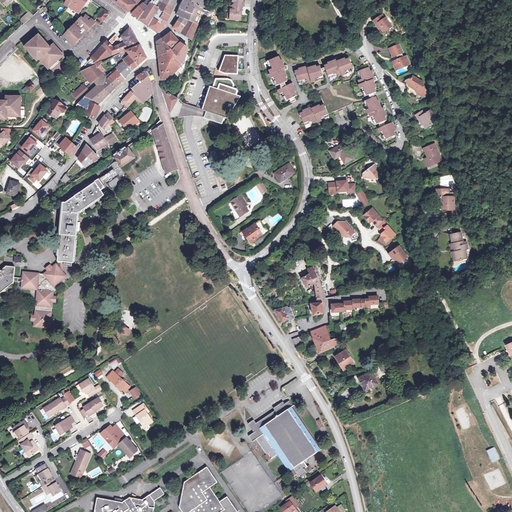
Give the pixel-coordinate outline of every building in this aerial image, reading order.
[(73,0),(68,7),(78,14),(84,6),(87,0),(73,0)] [(121,0),(118,4),(128,11),(129,12),(137,3),(139,0),(121,0)] [(146,0),(143,3),(146,6),(145,8),(146,9),(139,20),(148,26),(153,18),(159,9),(163,3),(158,0),(146,0)] [(174,0),(164,0),(163,3),(173,9),(176,1),(174,0)] [(189,20),(198,24),(203,10),(203,9),(206,2),(200,0),(185,0),(177,14),(181,16),(189,20)] [(132,14),(139,20),(146,9),(145,8),(146,6),(143,3),(132,14)] [(173,9),(163,3),(159,9),(164,12),(161,18),(167,22),(168,21),(173,9)] [(234,5),(233,5),(233,9),(231,9),(230,13),(230,19),(240,19),(241,10),(242,10),(243,6),(234,5)] [(111,14),(104,9),(95,20),(98,23),(102,26),(111,14)] [(153,18),(148,26),(158,33),(167,22),(161,18),(164,12),(159,9),(153,18)] [(29,11),(20,20),(24,24),(34,16),(29,11)] [(91,17),(83,12),(78,18),(79,19),(65,35),(74,43),(79,38),(82,35),(81,34),(85,29),(89,33),(92,30),(98,23),(95,20),(91,17)] [(381,15),(373,20),(379,29),(380,29),(382,27),(384,31),(385,31),(392,27),(386,17),(385,18),(383,19),(381,15)] [(189,20),(181,16),(174,28),(181,32),(189,20)] [(198,24),(189,20),(181,32),(192,40),(198,24)] [(139,44),(131,31),(119,40),(122,44),(127,49),(130,48),(139,44)] [(37,38),(32,32),(24,40),(30,47),(28,49),(36,58),(38,56),(48,67),(59,57),(50,47),(49,47),(48,46),(47,46),(47,47),(45,44),(45,43),(45,42),(44,41),(44,40),(39,36),(37,38)] [(171,32),(163,39),(171,49),(180,42),(171,32)] [(74,46),(75,45),(74,43),(65,35),(64,36),(74,46)] [(45,39),(44,40),(44,41),(45,42),(45,43),(45,44),(47,47),(47,46),(48,46),(49,47),(50,47),(59,57),(48,67),(51,70),(65,58),(52,43),(50,44),(45,39)] [(171,49),(163,39),(159,41),(158,43),(159,58),(171,49)] [(108,41),(92,58),(96,62),(103,60),(110,53),(112,55),(127,49),(122,44),(114,47),(108,41)] [(181,43),(177,45),(187,52),(188,48),(181,43)] [(174,49),(173,51),(177,56),(174,59),(183,68),(184,66),(181,63),(184,60),(185,60),(187,52),(177,45),(174,49)] [(403,53),(399,45),(391,48),(394,57),(396,56),(397,59),(395,60),(394,62),(397,69),(409,64),(405,55),(403,56),(402,53),(403,53)] [(147,58),(140,46),(128,51),(129,54),(130,55),(133,58),(139,65),(147,58)] [(171,49),(159,58),(162,80),(169,78),(177,70),(181,74),(183,68),(174,59),(177,56),(173,51),(171,49)] [(121,54),(110,59),(113,65),(121,61),(124,60),(122,56),(121,54)] [(133,58),(130,55),(124,60),(125,61),(124,62),(126,64),(133,58)] [(239,55),(225,55),(219,71),(225,73),(238,74),(239,55)] [(279,57),(268,61),(270,65),(272,64),(273,68),(270,70),(271,73),(284,69),(284,70),(288,68),(287,65),(284,65),(282,60),(280,60),(279,57)] [(336,61),(339,61),(337,57),(333,58),(334,60),(328,63),(328,64),(325,65),(325,67),(321,68),(321,66),(317,66),(316,65),(309,67),(308,67),(311,81),(311,82),(316,81),(315,78),(319,77),(319,79),(324,78),(323,73),(327,71),(329,76),(333,75),(333,73),(336,72),(338,75),(341,74),(336,61)] [(132,71),(139,65),(133,58),(126,64),(132,71)] [(345,58),(339,61),(336,61),(341,74),(342,75),(346,73),(345,71),(348,69),(349,71),(353,69),(349,59),(345,60),(345,58)] [(127,75),(132,71),(126,64),(124,62),(125,61),(124,60),(121,61),(122,63),(120,65),(120,66),(117,69),(125,79),(127,75)] [(16,86),(32,71),(22,61),(18,65),(13,61),(10,64),(6,61),(0,66),(0,77),(6,84),(10,80),(16,86)] [(99,63),(95,64),(96,65),(103,74),(106,71),(99,63)] [(308,67),(309,67),(308,64),(304,64),(305,67),(298,69),(299,70),(295,71),(298,82),(303,81),(303,80),(306,79),(307,82),(311,81),(308,67)] [(110,94),(116,88),(107,78),(103,74),(96,65),(87,69),(95,80),(98,85),(100,83),(110,94)] [(373,81),(377,80),(376,76),(374,77),(371,70),(370,71),(369,67),(358,71),(359,76),(361,75),(362,79),(359,80),(360,84),(373,80),(373,81)] [(95,80),(87,69),(82,72),(91,83),(95,80)] [(116,88),(125,79),(117,69),(113,73),(112,73),(107,78),(116,88)] [(284,69),(271,73),(270,74),(272,78),(275,77),(276,80),(274,80),(277,85),(280,84),(282,88),(279,89),(281,93),(284,92),(285,95),(284,96),(286,100),(290,99),(291,102),(296,100),(294,97),(296,95),(295,91),(296,91),(292,83),(286,86),(285,82),(287,81),(286,77),(287,76),(284,70),(284,69)] [(137,77),(136,78),(138,80),(138,79),(141,82),(135,87),(134,89),(133,90),(132,91),(139,98),(142,101),(144,102),(149,96),(153,92),(151,80),(145,72),(143,74),(137,77)] [(413,78),(407,80),(409,86),(410,85),(411,88),(409,88),(409,90),(416,94),(417,93),(418,94),(422,97),(428,94),(421,80),(419,80),(419,79),(414,76),(413,78)] [(228,78),(216,78),(213,87),(205,111),(206,111),(212,113),(210,119),(222,123),(222,124),(224,117),(227,118),(241,96),(237,95),(238,90),(237,89),(234,87),(235,85),(232,80),(228,78)] [(376,88),(373,81),(373,80),(360,84),(359,84),(361,88),(363,87),(364,90),(363,91),(365,96),(369,95),(371,98),(365,101),(367,106),(368,105),(369,108),(367,109),(368,114),(369,113),(383,108),(384,110),(386,109),(385,105),(381,106),(378,100),(377,100),(376,97),(375,97),(373,93),(376,92),(374,88),(376,88)] [(319,92),(324,105),(328,114),(347,106),(350,112),(355,110),(352,103),(353,103),(343,81),(319,92)] [(35,87),(31,83),(26,87),(31,92),(35,87)] [(100,83),(98,85),(100,88),(94,92),(93,90),(85,97),(99,103),(100,104),(110,94),(100,83)] [(84,85),(73,95),(76,99),(87,88),(84,85)] [(205,111),(213,87),(210,86),(203,109),(202,110),(205,111)] [(168,87),(163,88),(164,95),(167,106),(174,96),(172,94),(169,94),(168,87)] [(139,98),(132,91),(127,96),(133,102),(136,99),(137,99),(141,102),(142,101),(139,98)] [(0,101),(0,118),(4,119),(4,116),(7,116),(19,116),(19,97),(6,96),(6,102),(5,102),(3,102),(3,103),(1,103),(1,102),(0,101)] [(133,102),(127,96),(122,101),(122,102),(124,104),(122,106),(125,109),(128,106),(133,102)] [(198,116),(205,117),(206,111),(205,111),(202,110),(203,109),(197,107),(190,105),(183,103),(178,98),(175,96),(174,96),(167,106),(172,119),(186,116),(190,116),(194,116),(198,116)] [(99,103),(85,97),(77,106),(81,108),(83,106),(86,109),(85,112),(96,119),(100,110),(100,108),(97,106),(99,103)] [(67,107),(55,101),(48,112),(57,118),(61,110),(63,111),(64,111),(67,107)] [(313,108),(312,104),(308,106),(309,108),(303,111),(303,112),(300,114),(304,124),(309,122),(309,121),(312,120),(313,123),(317,121),(311,109),(313,108)] [(311,109),(317,121),(317,122),(321,120),(320,118),(324,116),(324,118),(329,116),(328,114),(324,105),(320,106),(320,105),(313,108),(311,109)] [(386,116),(384,110),(383,108),(369,113),(371,117),(374,116),(375,119),(373,120),(375,124),(378,123),(380,127),(378,128),(380,132),(383,131),(384,134),(383,135),(385,139),(396,135),(394,131),(395,130),(392,122),(385,125),(384,121),(386,120),(385,117),(386,116)] [(424,109),(416,114),(422,123),(424,122),(427,127),(437,120),(431,109),(428,111),(426,112),(424,109)] [(131,111),(120,121),(127,129),(130,126),(138,120),(131,111)] [(204,118),(222,124),(222,123),(210,119),(212,113),(206,111),(205,117),(204,118)] [(106,117),(105,116),(99,123),(104,129),(105,128),(108,132),(112,129),(108,123),(110,122),(106,117)] [(48,120),(45,117),(34,130),(40,136),(44,131),(46,133),(51,127),(46,123),(48,120)] [(178,169),(163,124),(153,131),(158,145),(157,145),(162,162),(163,162),(166,173),(178,169)] [(9,128),(3,129),(1,130),(3,133),(0,135),(0,134),(0,146),(2,144),(3,146),(11,139),(10,138),(14,134),(9,128)] [(58,130),(53,137),(56,140),(62,134),(58,130)] [(101,133),(96,137),(91,140),(97,150),(97,153),(100,157),(107,152),(104,146),(116,140),(112,134),(104,138),(101,133)] [(32,134),(29,137),(30,138),(23,147),(29,153),(37,143),(36,142),(39,139),(32,134)] [(78,149),(62,134),(55,142),(72,156),(78,149)] [(344,143),(331,151),(334,157),(340,154),(341,155),(345,162),(352,158),(344,143)] [(435,144),(424,148),(428,155),(429,155),(430,156),(428,157),(425,159),(428,166),(440,161),(436,152),(438,151),(435,144)] [(83,151),(94,161),(99,158),(97,154),(94,154),(87,145),(83,151)] [(126,147),(114,155),(115,157),(116,161),(121,167),(128,162),(136,157),(129,148),(127,149),(126,147)] [(20,150),(11,161),(19,167),(23,162),(25,160),(26,161),(30,157),(20,150)] [(193,177),(198,175),(191,150),(185,152),(193,177)] [(83,151),(79,159),(86,167),(94,161),(83,151)] [(121,167),(116,161),(111,164),(114,169),(96,182),(94,180),(74,195),(74,196),(67,202),(64,202),(58,261),(61,261),(64,262),(74,262),(74,258),(76,258),(77,240),(76,240),(78,213),(105,195),(101,190),(124,173),(125,173),(121,167)] [(288,164),(275,173),(281,181),(291,175),(290,173),(293,171),(288,164)] [(32,167),(27,173),(31,176),(30,178),(34,182),(37,178),(40,180),(48,170),(41,165),(36,170),(32,167)] [(382,175),(375,165),(364,174),(363,178),(374,179),(375,178),(377,179),(382,175)] [(70,179),(66,174),(61,180),(63,182),(65,181),(66,183),(70,179)] [(21,184),(11,180),(7,193),(17,197),(21,184)] [(337,183),(329,183),(330,192),(331,192),(336,191),(338,191),(338,192),(348,191),(348,193),(356,193),(355,184),(347,184),(347,181),(341,181),(338,181),(337,181),(337,183)] [(449,189),(437,189),(437,197),(442,197),(442,209),(449,209),(450,211),(455,211),(454,196),(449,196),(449,189)] [(363,192),(361,193),(363,197),(360,199),(365,207),(370,202),(363,192)] [(239,196),(231,202),(240,217),(249,211),(245,207),(245,206),(239,196)] [(19,201),(11,205),(14,210),(22,206),(19,201)] [(382,236),(387,242),(396,234),(373,208),(364,215),(370,222),(372,221),(383,233),(382,233),(382,236)] [(455,217),(455,211),(450,211),(448,212),(445,212),(445,213),(443,213),(443,220),(452,219),(452,217),(455,217)] [(200,234),(194,219),(189,221),(191,226),(193,226),(194,231),(193,232),(194,236),(200,234)] [(260,221),(244,232),(251,242),(267,231),(260,221)] [(338,221),(333,226),(338,231),(339,229),(346,237),(350,237),(355,232),(345,221),(338,221)] [(39,227),(26,233),(30,240),(43,233),(39,227)] [(461,232),(452,234),(453,243),(452,243),(453,248),(456,248),(457,250),(454,251),(456,259),(460,259),(463,259),(463,258),(468,257),(466,249),(468,248),(467,241),(463,242),(461,232)] [(400,246),(391,252),(395,258),(397,258),(400,262),(408,256),(400,246)] [(45,274),(23,271),(23,277),(23,281),(22,287),(38,289),(35,315),(32,315),(32,320),(35,321),(35,326),(50,327),(51,322),(54,323),(54,318),(52,318),(52,317),(51,317),(53,301),(53,296),(54,286),(66,276),(62,271),(63,270),(64,262),(61,261),(60,269),(56,264),(52,268),(50,265),(47,268),(48,270),(45,274)] [(0,292),(0,289),(5,286),(8,286),(8,283),(13,283),(14,280),(14,276),(15,267),(7,266),(3,269),(2,270),(0,270),(0,292)] [(311,273),(302,278),(307,287),(315,283),(319,280),(318,278),(317,275),(318,274),(318,272),(316,273),(313,266),(309,268),(311,272),(311,273)] [(327,302),(319,280),(315,283),(318,299),(309,301),(310,303),(312,303),(322,302),(323,302),(325,302),(327,302)] [(341,303),(332,304),(333,311),(346,310),(346,309),(354,308),(354,307),(371,306),(370,304),(379,303),(379,295),(370,296),(370,298),(362,299),(362,298),(353,299),(353,300),(345,301),(345,303),(341,304),(341,303)] [(325,304),(325,302),(323,302),(322,302),(312,303),(314,315),(324,313),(323,305),(324,305),(325,305),(325,304)] [(288,306),(275,310),(283,321),(284,321),(289,318),(291,320),(295,317),(291,306),(289,307),(288,306)] [(128,309),(125,308),(123,309),(121,310),(120,312),(119,314),(119,316),(121,318),(122,320),(124,320),(126,320),(129,319),(130,318),(131,316),(131,314),(131,311),(129,310),(128,309)] [(128,337),(131,330),(124,327),(122,335),(128,337)] [(324,327),(311,333),(319,353),(338,345),(335,339),(330,341),(324,327)] [(294,339),(297,344),(305,339),(302,334),(294,339)] [(346,350),(337,356),(344,369),(354,362),(346,350)] [(94,372),(96,378),(103,375),(101,370),(94,372)] [(130,386),(113,371),(107,377),(121,390),(122,389),(125,392),(130,386)] [(372,371),(359,377),(362,382),(361,383),(365,390),(366,390),(367,391),(372,388),(372,387),(378,383),(372,371)] [(89,378),(81,383),(86,393),(88,392),(90,396),(103,389),(100,384),(95,387),(89,378)] [(134,400),(142,395),(136,387),(129,392),(134,400)] [(69,391),(65,394),(70,402),(74,399),(69,391)] [(61,397),(44,407),(50,416),(62,408),(62,409),(66,406),(61,399),(61,397)] [(103,405),(99,397),(84,406),(85,408),(88,413),(89,415),(96,411),(95,410),(99,407),(103,405)] [(322,448),(289,400),(285,403),(281,405),(280,403),(274,407),(275,409),(259,421),(259,422),(257,423),(257,422),(254,419),(249,423),(255,431),(249,435),(253,440),(260,436),(270,451),(265,454),(269,460),(280,452),(282,455),(284,454),(291,465),(289,466),(291,469),(289,471),(296,479),(301,476),(303,478),(305,477),(305,476),(304,474),(306,472),(307,473),(311,470),(308,465),(308,466),(304,461),(322,448)] [(144,404),(134,411),(137,416),(141,421),(145,427),(153,422),(147,413),(149,412),(144,404)] [(70,423),(67,418),(56,425),(61,434),(73,426),(70,423)] [(89,424),(86,419),(75,425),(78,430),(89,424)] [(24,420),(13,428),(15,431),(20,438),(29,432),(26,428),(25,427),(28,425),(24,420)] [(138,450),(122,432),(115,438),(128,453),(130,452),(133,455),(138,450)] [(31,433),(19,441),(26,451),(28,450),(31,454),(39,449),(34,443),(32,444),(30,442),(28,440),(34,437),(31,433)] [(87,439),(80,442),(84,449),(91,446),(87,439)] [(494,448),(488,451),(492,461),(499,458),(494,448)] [(91,454),(82,449),(79,455),(80,456),(79,456),(75,457),(77,463),(76,463),(77,465),(75,468),(75,469),(77,474),(82,472),(83,475),(86,473),(85,469),(91,454)] [(284,454),(282,455),(289,466),(291,465),(284,454)] [(62,491),(46,464),(37,469),(39,474),(43,480),(40,481),(48,494),(52,492),(54,496),(62,491)] [(236,511),(238,511),(227,496),(220,501),(210,487),(217,482),(207,466),(185,481),(180,507),(183,511),(173,511),(172,511),(153,511),(155,502),(154,501),(166,493),(161,487),(143,499),(131,497),(123,502),(120,501),(121,498),(116,497),(115,500),(98,497),(94,511),(236,511)] [(320,473),(305,484),(306,486),(311,483),(321,475),(322,475),(320,473)] [(321,475),(311,483),(316,491),(326,484),(321,475)] [(298,511),(297,509),(300,507),(292,496),(285,501),(287,503),(280,508),(282,511),(298,511)]
